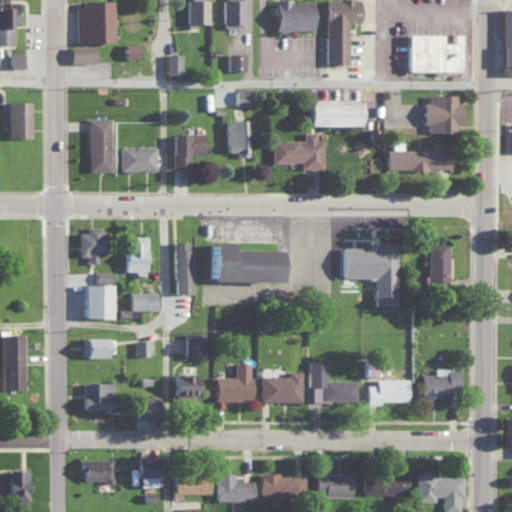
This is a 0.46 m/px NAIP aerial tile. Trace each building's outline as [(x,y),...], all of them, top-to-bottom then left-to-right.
[(15,1),(0,0),(0,43),(10,44),(11,22),(15,22),(15,1)] [(74,41),(111,40),(110,0),(80,0),(80,6),(73,6),(74,41)] [(185,0),(185,22),(206,22),(205,0),(185,0)] [(221,0),(222,27),(233,26),(233,22),(242,21),(241,0),(221,0)] [(289,0),(273,0),(274,29),(312,29),(311,0),(290,1),(289,0)] [(346,63),(347,21),(359,21),(358,0),(324,0),(324,62),(346,63)] [(500,72),(511,71),(511,7),(500,7),(500,72)] [(406,33),(406,70),(459,69),(459,32),(406,33)] [(137,42),(123,42),(123,57),(137,57),(137,42)] [(68,45),(68,62),(94,62),(94,45),(68,45)] [(9,66),(22,66),(21,52),(8,53),(9,66)] [(179,73),(179,52),(164,52),(164,73),(179,73)] [(225,69),(243,69),(243,52),(225,52),(225,69)] [(249,88),(233,88),(233,104),(249,104),(249,88)] [(422,130),(459,131),(460,101),(455,101),(455,93),(423,93),(422,130)] [(359,97),(307,98),(307,124),(359,124),(359,97)] [(30,136),(29,100),(6,100),(6,136),(30,136)] [(87,170),(109,169),(108,116),(86,117),(87,170)] [(245,118),(224,119),(224,151),(234,150),(235,155),(246,155),(245,118)] [(301,138),(269,139),(270,161),(299,161),(299,167),(321,167),(320,139),(314,139),(313,130),(301,131),(301,138)] [(170,133),(170,168),(188,168),(188,154),(203,154),(202,132),(170,133)] [(401,148),(401,140),(390,141),(390,148),(384,148),(384,168),(448,168),(448,148),(401,148)] [(118,169),(154,169),(154,145),(118,145),(118,169)] [(106,232),(98,231),(99,225),(85,225),(85,231),(77,231),(76,255),(86,255),(86,261),(95,261),(96,251),(105,252),(106,232)] [(124,269),(134,269),(134,273),(144,273),(145,235),(124,234),(124,269)] [(188,240),(171,240),(172,291),(189,291),(188,240)] [(228,247),(228,241),(208,240),(208,279),(278,280),(278,248),(228,247)] [(446,286),(447,241),(426,240),(425,286),(446,286)] [(394,305),(395,241),(372,241),(372,246),(340,246),(339,275),(372,276),(372,304),(394,305)] [(109,281),(109,270),(94,269),(94,281),(109,281)] [(110,283),(82,283),(82,316),(109,316),(110,283)] [(128,290),(128,309),(155,308),(154,290),(128,290)] [(0,332),(0,387),(22,387),(21,332),(0,332)] [(200,354),(201,332),(182,332),(182,354),(200,354)] [(112,355),(112,336),(81,337),(81,355),(112,355)] [(133,355),(147,354),(147,339),(133,339),(133,355)] [(354,399),(354,378),(324,378),(324,359),(306,360),(306,386),(310,386),(310,400),(354,399)] [(213,375),(213,398),(249,399),(249,362),(232,362),(232,375),(213,375)] [(419,372),(419,397),(448,398),(448,385),(458,385),(458,368),(432,367),(432,373),(419,372)] [(299,399),(298,370),(286,370),(286,374),(258,375),(258,400),(299,399)] [(195,398),(195,372),(173,372),(172,398),(195,398)] [(406,378),(373,378),(373,384),(365,384),(364,400),(405,401),(406,378)] [(110,381),(82,380),(81,407),(110,408),(110,381)] [(156,416),(155,395),(134,395),(134,416),(156,416)] [(154,485),(153,475),(159,475),(158,456),(136,457),(137,485),(154,485)] [(110,479),(110,457),(77,458),(77,470),(81,470),(82,480),(110,479)] [(6,511),(17,511),(18,508),(26,508),(26,469),(7,469),(6,511)] [(208,492),(208,473),(172,472),(172,491),(208,492)] [(214,500),(251,499),(251,479),(233,479),(232,472),(213,472),(214,500)] [(350,496),(349,472),(313,472),(313,496),(350,496)] [(406,472),(360,472),(360,493),(406,493),(406,472)] [(258,495),(270,495),(270,499),(301,499),(302,474),(258,473),(258,495)] [(461,473),(413,473),(414,499),(440,499),(440,511),(457,511),(457,496),(461,496),(461,473)]
